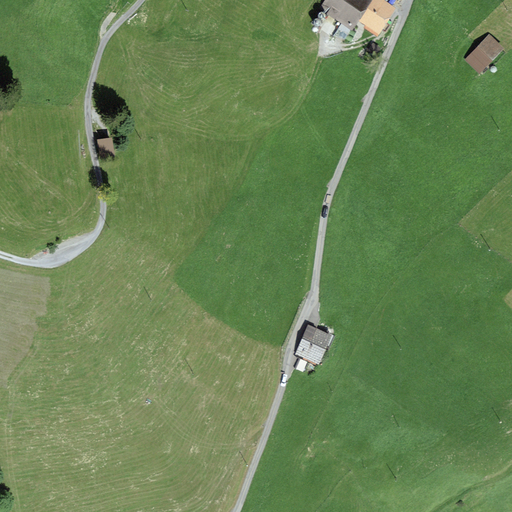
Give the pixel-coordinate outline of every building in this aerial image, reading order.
[(366,27),(375,33),(396,0),(375,0),(374,0),(328,0),(323,8),(330,12),(324,20),(331,24),(337,16),(351,25),(358,14),(364,17),(362,20),(368,24),(366,27)] [(488,38),(479,48),(489,58),(499,48),(488,38)] [(480,68),(489,58),(479,48),(469,58),(480,68)] [(98,144),(101,158),(113,156),(110,139),(101,140),(101,144),(98,144)] [(306,328),(295,353),(305,358),(304,359),(314,363),(327,333),(315,328),(314,331),(306,328)]
